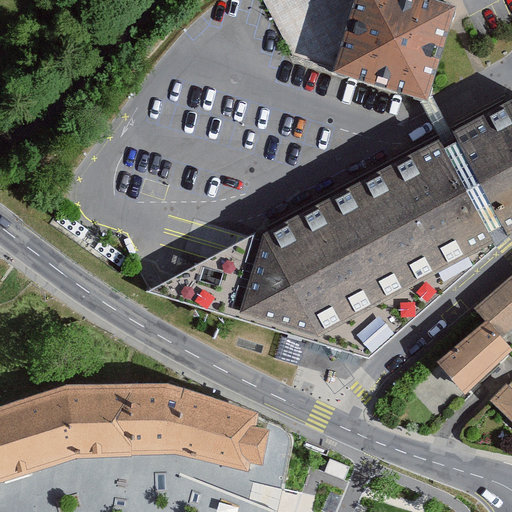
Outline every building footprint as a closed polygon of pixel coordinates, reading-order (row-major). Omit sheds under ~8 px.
[(262,0),(264,2),(279,31),(287,47),(293,59),(418,97),(426,99),(426,98),(430,86),(447,28),(449,24),(454,7),(430,0),(262,0)] [(508,236),(511,233),(511,99),(453,131),(458,141),(451,145),(444,149),(439,139),(258,233),(176,276),(168,281),(154,288),(150,290),(147,292),(307,339),(336,348),(362,356),(369,358),(496,247),(489,234),(495,230),(503,226),(508,236)] [(511,279),(477,310),(486,321),(489,320),(503,337),(511,329),(511,279)] [(486,321),(439,361),(466,395),(511,350),(511,348),(503,337),(489,320),(486,321)] [(511,384),(494,402),(511,420),(511,384)] [(0,511),(0,481),(76,457),(179,455),(247,469),(250,459),(263,462),(268,432),(256,429),(259,416),(167,385),(67,387),(0,409),(0,511)] [(330,459),(325,472),(344,480),(350,467),(330,459)]
